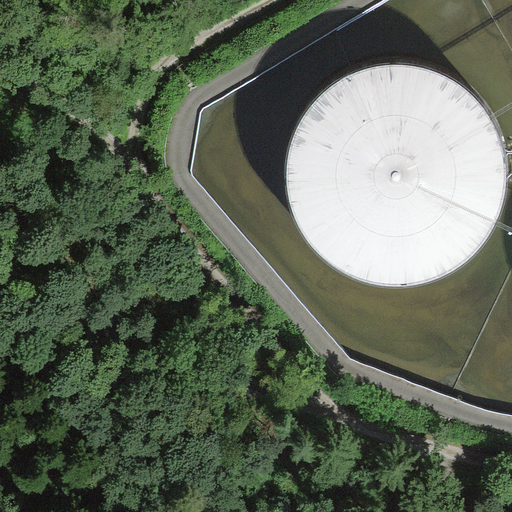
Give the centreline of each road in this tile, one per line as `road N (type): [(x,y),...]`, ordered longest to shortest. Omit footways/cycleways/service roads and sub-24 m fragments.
road 1 (track): [(0,296),(248,358),(344,430)]
road 2 (track): [(126,154),(135,101),(162,62),(253,0)]
road 3 (track): [(344,430),(511,468)]
road 4 (track): [(0,55),(17,59),(126,154)]
